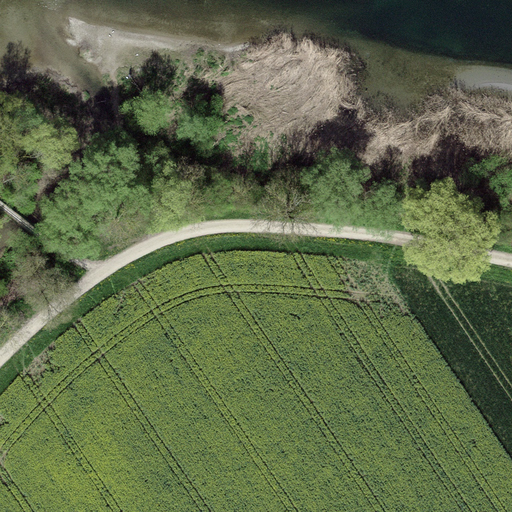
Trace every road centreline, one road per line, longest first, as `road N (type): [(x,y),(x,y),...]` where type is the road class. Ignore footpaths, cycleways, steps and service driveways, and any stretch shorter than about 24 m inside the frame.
road 1 (track): [(105,269),(175,234),(241,225),(371,235),(511,263)]
road 2 (track): [(0,358),(105,269)]
